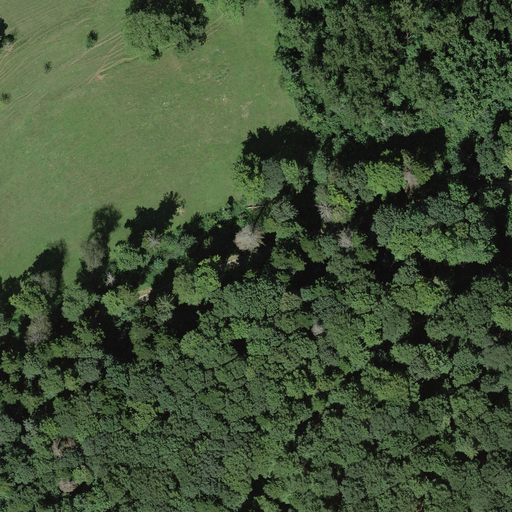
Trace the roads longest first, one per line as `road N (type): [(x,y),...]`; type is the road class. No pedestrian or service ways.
road 1 (track): [(511,182),(461,185),(204,270),(0,355)]
road 2 (track): [(247,511),(354,372),(511,258)]
